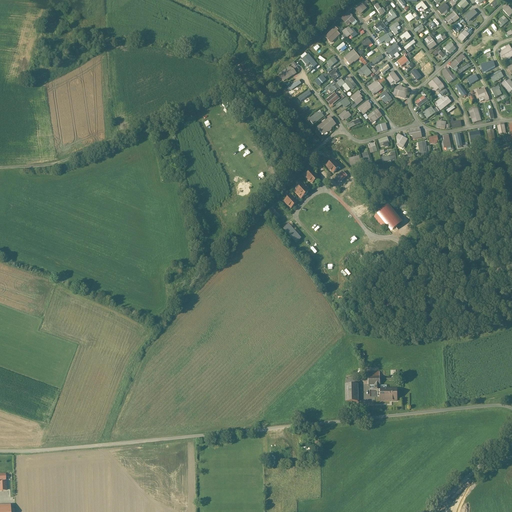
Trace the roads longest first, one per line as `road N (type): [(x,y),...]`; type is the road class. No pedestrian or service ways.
road 1 (unclassified): [(0,451),(511,408)]
road 2 (unknown): [(0,167),(54,164),(271,72)]
road 3 (track): [(511,265),(412,297),(402,285),(407,265),(396,239),(372,239)]
